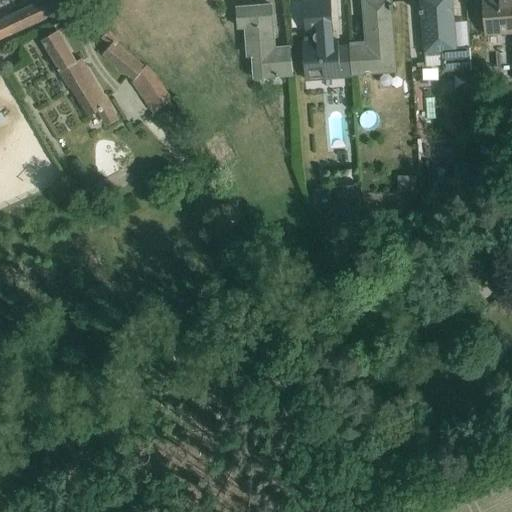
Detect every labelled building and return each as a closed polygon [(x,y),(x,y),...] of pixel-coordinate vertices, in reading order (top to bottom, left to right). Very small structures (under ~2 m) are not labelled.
[(44,0),(2,20),(0,20),(0,41),(64,12),(58,0),(44,0)] [(350,45),(352,75),(396,73),(390,0),(363,0),(366,42),(349,42),(350,45)] [(455,49),(451,0),(421,0),(427,67),(443,66),(444,73),(472,71),(471,48),(455,49)] [(511,0),(482,0),(485,37),(511,34),(511,0)] [(339,41),(334,41),(331,1),(330,1),(330,4),(317,5),(317,2),(303,3),(306,42),(302,42),(305,82),(352,79),(352,75),(350,45),(339,46),(339,41)] [(275,47),(272,5),(238,8),(238,30),(244,30),(246,58),(251,58),(253,80),(293,77),(291,46),(275,47)] [(82,59),(76,63),(57,31),(42,40),(88,118),(98,112),(106,128),(119,120),(82,59)] [(146,67),(118,44),(120,40),(108,31),(101,39),(109,47),(102,56),(133,81),(131,82),(153,114),(173,100),(147,65),(146,67)] [(208,157),(196,135),(188,139),(201,161),(208,157)] [(219,135),(206,143),(221,167),(234,158),(219,135)] [(481,156),(492,155),(491,137),(480,138),(481,156)] [(454,146),(431,147),(432,158),(455,158),(454,146)] [(490,158),(479,159),(480,174),(491,173),(490,158)] [(444,167),(431,168),(433,193),(446,192),(444,167)] [(397,176),(397,191),(416,191),(416,176),(397,176)] [(338,184),(339,200),(360,198),(359,183),(338,184)] [(330,190),(314,190),(314,201),(330,200),(330,190)] [(505,256),(481,240),(479,243),(474,240),(469,247),(474,250),(458,275),(481,291),(505,256)]
